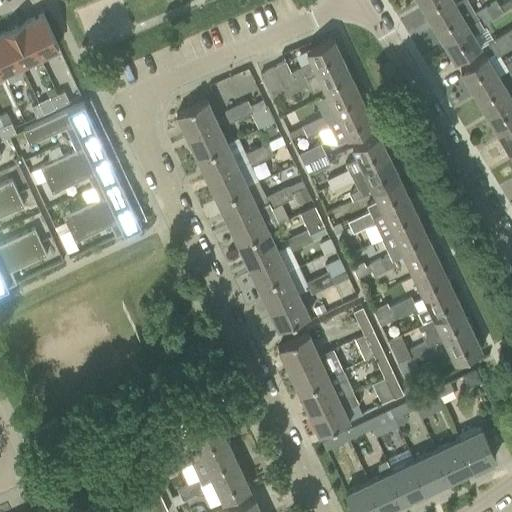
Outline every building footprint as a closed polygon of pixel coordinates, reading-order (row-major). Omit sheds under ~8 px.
[(455,3),(453,0),(419,0),(430,18),(455,3)] [(478,17),(475,12),(466,0),(461,0),(456,3),(455,3),(430,18),(442,38),(468,23),(478,17)] [(495,0),(494,0),(485,6),(492,17),(502,11),(499,4),(496,0),(495,0)] [(485,6),(475,12),(478,17),(468,23),(442,38),(454,59),(471,49),(480,44),(473,33),(483,27),(481,23),(492,17),(485,6)] [(22,23),(38,56),(58,46),(43,14),(24,22),(22,23)] [(19,64),(38,56),(22,23),(4,31),(4,32),(19,64)] [(511,26),(487,41),(496,56),(511,46),(511,26)] [(19,64),(4,32),(0,33),(0,69),(1,73),(19,64)] [(285,60),(275,66),(288,92),(308,82),(305,77),(343,58),(333,36),(306,49),(311,61),(290,70),(285,60)] [(460,68),(472,89),(498,73),(485,52),(460,68)] [(305,77),(308,82),(312,91),(323,85),(326,93),(354,80),(343,58),(305,77)] [(288,92),(275,66),(260,73),(270,91),(271,93),(274,99),(288,92)] [(498,73),(472,89),(484,109),(510,94),(498,73)] [(364,101),(354,80),(326,93),(337,114),(364,101)] [(56,94),(61,104),(69,101),(63,90),(56,94)] [(54,108),(61,104),(56,94),(49,97),(54,108)] [(496,130),(511,120),(511,97),(511,95),(510,94),(484,109),(496,130)] [(65,127),(70,138),(95,126),(89,113),(95,110),(90,98),(23,129),(29,143),(65,127)] [(176,112),(187,134),(217,120),(206,98),(176,112)] [(265,104),(262,98),(249,104),(252,111),(250,112),(257,128),(273,120),(266,104),(265,104)] [(241,116),(250,112),(252,111),(249,104),(247,99),(235,104),(241,116)] [(337,114),(326,119),(329,125),(328,125),(336,141),(347,136),(355,132),(375,123),(364,101),(337,114)] [(43,113),(38,102),(31,105),(36,116),(43,113)] [(230,122),(241,116),(235,104),(224,110),(230,122)] [(329,125),(326,119),(324,114),(313,119),(318,130),(328,125),(329,125)] [(318,130),(313,119),(303,124),(305,129),(308,135),(318,130)] [(227,141),(217,120),(187,134),(197,156),(227,141)] [(511,120),(496,130),(508,150),(511,148),(511,120)] [(4,125),(9,136),(16,133),(11,122),(4,125)] [(0,135),(1,139),(9,136),(4,125),(0,126),(0,135)] [(95,126),(70,138),(75,149),(39,165),(46,179),(113,147),(108,136),(101,139),(95,126)] [(338,171),(343,182),(352,178),(354,177),(352,172),(362,168),(389,155),(379,133),(352,146),(357,156),(345,162),(347,167),(338,171)] [(227,141),(197,156),(207,177),(237,163),(227,141)] [(256,147),(261,159),(272,154),(267,142),(256,147)] [(320,142),(298,152),(303,163),(325,153),(320,142)] [(118,159),(113,147),(46,179),(52,192),(87,175),(92,186),(118,175),(111,162),(118,159)] [(256,147),(244,152),(250,164),(261,159),(256,147)] [(330,164),(325,153),(303,163),(308,175),(330,164)] [(357,188),(349,192),(352,199),(360,195),(373,189),(399,176),(389,155),(362,168),(352,172),(354,177),(352,178),(357,188)] [(207,177),(217,199),(248,184),(237,163),(207,177)] [(333,187),(343,182),(338,171),(328,176),(333,187)] [(62,214),(68,227),(135,196),(130,185),(124,188),(118,175),(92,186),(98,198),(62,214)] [(369,210),(359,215),(364,226),(374,221),(371,216),(410,198),(399,176),(373,189),(377,199),(366,204),(369,210)] [(0,199),(17,192),(11,178),(0,183),(0,199)] [(248,184),(217,199),(228,220),(258,206),(248,184)] [(276,190),(281,202),(293,196),(287,185),(276,190)] [(311,197),(305,185),(294,190),(300,202),(311,197)] [(276,190),(265,195),(267,201),(270,207),(281,202),(276,190)] [(0,215),(23,205),(17,192),(0,199),(0,215)] [(135,196),(68,227),(74,240),(110,224),(115,236),(140,224),(134,210),(141,207),(135,196)] [(420,219),(410,198),(371,216),(374,221),(381,237),(393,232),(420,219)] [(345,219),(365,209),(361,199),(340,210),(345,219)] [(258,206),(228,220),(238,242),(268,227),(277,223),(270,207),(267,201),(258,206)] [(296,233),(302,244),(313,239),(310,232),(324,226),(314,205),(299,212),(307,228),(296,233)] [(359,215),(349,220),(354,231),(364,226),(359,215)] [(395,264),(392,259),(403,253),(430,240),(420,219),(393,232),(381,237),(390,254),(380,258),(385,269),(395,264)] [(0,258),(40,240),(34,227),(0,242),(0,258)] [(268,227),(238,242),(248,263),(278,248),(268,227)] [(296,233),(285,238),(290,250),(302,244),(296,233)] [(46,253),(40,240),(0,258),(0,289),(16,282),(11,270),(46,253)] [(403,253),(413,275),(440,262),(430,240),(403,253)] [(289,270),(278,248),(248,263),(258,284),(289,270)] [(345,269),(340,257),(324,264),(327,271),(317,276),(322,287),(333,282),(330,276),(345,269)] [(385,269),(380,258),(370,263),(375,274),(385,269)] [(440,262),(413,275),(424,296),(451,283),(440,262)] [(289,270),(258,284),(269,306),(299,291),(289,270)] [(311,293),(322,287),(317,276),(305,281),(311,293)] [(416,311),(422,323),(461,304),(451,283),(424,296),(428,305),(416,311)] [(299,291),(269,306),(279,328),(310,313),(299,291)] [(400,301),(406,312),(416,307),(411,296),(400,301)] [(380,325),(394,318),(386,301),(372,308),(380,325)] [(395,317),(406,312),(400,301),(390,306),(395,317)] [(323,304),(314,308),(317,315),(326,311),(323,304)] [(425,342),(421,344),(426,355),(437,350),(434,344),(444,339),(471,326),(461,304),(422,323),(417,325),(425,342)] [(373,329),(362,306),(352,310),(363,334),(373,329)] [(444,339),(455,361),(482,348),(471,326),(444,339)] [(383,351),(373,329),(363,334),(366,340),(373,354),(373,355),(383,351)] [(289,368),(319,354),(308,331),(278,346),(289,368)] [(388,340),(397,361),(412,354),(410,349),(402,333),(388,340)] [(412,354),(397,361),(404,377),(420,370),(415,360),(426,355),(421,344),(411,349),(410,349),(412,354)] [(383,377),(393,372),(383,351),(373,355),(383,377)] [(289,368),(299,389),(330,375),(329,375),(319,354),(289,368)] [(344,368),(329,375),(330,375),(299,389),(309,411),(354,390),(355,389),(344,368)] [(468,386),(480,380),(475,369),(463,374),(468,386)] [(403,393),(393,372),(383,377),(393,398),(403,393)] [(452,388),(449,380),(433,387),(437,396),(452,388)] [(415,406),(437,396),(433,387),(411,398),(415,406)] [(309,411),(320,433),(350,418),(345,408),(359,401),(354,390),(309,411)] [(389,408),(393,416),(408,410),(415,406),(411,398),(389,408)] [(192,435),(219,422),(208,401),(182,413),(188,426),(192,435)] [(367,418),(371,426),(393,416),(389,408),(367,418)] [(348,437),(371,426),(367,418),(344,429),(348,437)] [(60,431),(55,422),(35,435),(40,443),(60,431)] [(197,445),(184,451),(189,462),(192,461),(229,443),(219,422),(192,435),(197,445)] [(482,426),(458,437),(472,467),(496,456),(482,426)] [(323,439),(327,447),(348,437),(344,429),(323,439)] [(184,446),(179,433),(168,439),(173,451),(184,446)] [(450,477),(472,467),(458,437),(436,448),(450,477)] [(159,450),(162,456),(173,451),(168,439),(156,445),(159,450)] [(239,465),(229,443),(192,461),(199,477),(202,483),(213,477),(239,465)] [(414,458),(428,488),(450,477),(436,448),(414,458)] [(177,454),(159,463),(164,475),(166,474),(183,466),(177,454)] [(370,479),(384,509),(406,498),(392,469),(391,469),(385,458),(378,462),(380,474),(370,479)] [(392,469),(406,498),(428,488),(414,458),(392,469)] [(213,477),(223,499),(249,487),(239,465),(213,477)] [(199,477),(188,482),(193,494),(202,490),(199,484),(202,483),(199,477)] [(356,511),(376,511),(384,509),(370,479),(346,490),(356,511)] [(176,488),(179,493),(182,499),(193,494),(188,482),(176,488)] [(166,511),(167,511),(157,490),(146,495),(154,511),(166,511)] [(136,500),(141,511),(154,511),(146,495),(136,500)] [(227,511),(261,511),(254,496),(227,509),(227,511)] [(125,505),(128,511),(141,511),(136,500),(125,505)]
